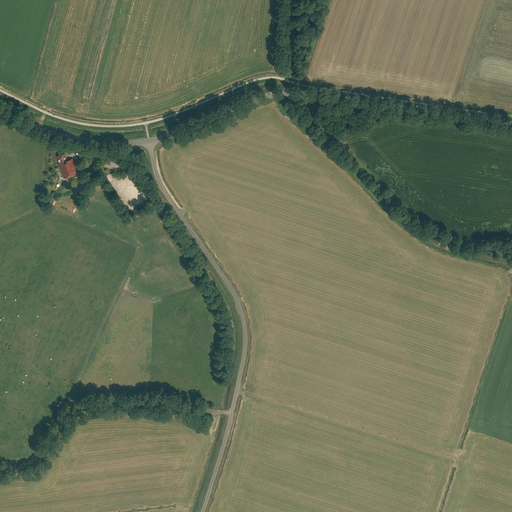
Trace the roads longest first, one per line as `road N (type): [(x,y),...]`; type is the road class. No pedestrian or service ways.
road 1 (unclassified): [(202,511),(227,432),(244,330),(234,295),(159,183),(148,142)]
road 2 (tertiary): [(511,125),(291,93),(148,142)]
road 3 (track): [(310,87),(319,129),(401,208),(437,233),(501,250),(511,270)]
road 4 (track): [(231,412),(92,399),(73,404),(37,460),(0,466)]
road 5 (tertiary): [(148,142),(62,137),(0,109)]
